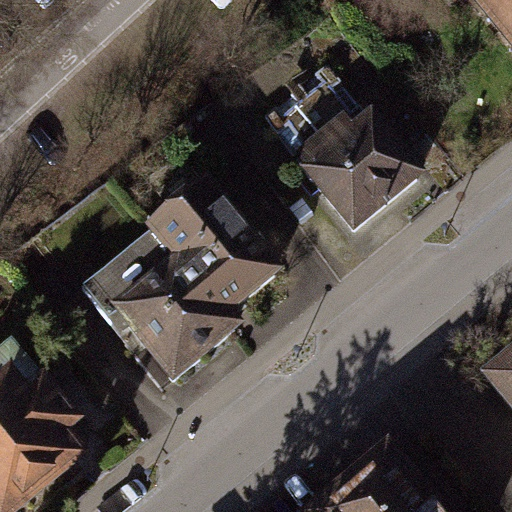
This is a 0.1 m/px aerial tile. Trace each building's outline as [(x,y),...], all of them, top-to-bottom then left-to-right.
[(511,0),(507,0),(486,18),(511,48),(511,0)] [(299,176),(355,249),(439,185),(383,112),(299,176)] [(292,288),(223,195),(173,232),(197,265),(243,324),(292,288)] [(197,265),(124,322),(179,392),(252,335),(243,324),(197,265)] [(511,373),(495,387),(511,408),(511,373)] [(27,375),(0,398),(0,511),(40,511),(101,461),(27,375)] [(437,511),(391,457),(325,511),(437,511)]
